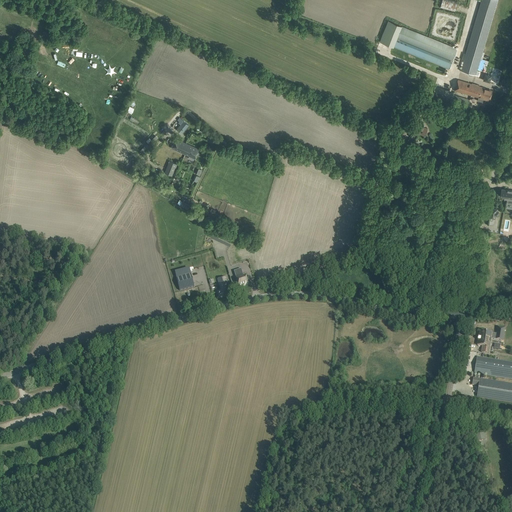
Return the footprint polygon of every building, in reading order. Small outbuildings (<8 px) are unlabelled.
[(454,12),(457,1),(454,0),(442,0),(440,8),(454,12)] [(461,69),(460,71),(476,75),(477,74),(478,70),(481,60),(481,58),(483,53),(497,0),(480,0),(473,28),(465,53),(464,57),(461,69)] [(401,26),(396,38),(400,39),(453,61),(458,48),(429,37),(427,36),(401,26)] [(396,38),(393,47),(449,70),(453,61),(400,40),(400,39),(396,38)] [(457,80),(454,90),(471,95),(473,96),(477,97),(478,97),(477,101),(488,104),(489,101),(489,100),(492,91),(485,88),(457,80)] [(451,100),(454,92),(435,86),(433,94),(451,100)] [(452,100),(466,105),(468,99),(454,95),(452,100)] [(428,105),(424,102),(416,114),(420,117),(428,105)] [(188,125),(181,119),(179,121),(178,123),(181,124),(177,129),(182,133),(188,125)] [(422,122),(417,121),(413,131),(424,135),(427,128),(421,126),(422,122)] [(155,136),(151,140),(148,143),(150,145),(157,138),(155,136)] [(186,143),(176,139),(172,148),(185,154),(187,150),(183,148),(186,143)] [(186,143),(183,148),(187,150),(185,154),(189,156),(188,158),(193,160),(195,158),(199,149),(186,143)] [(416,165),(395,159),(392,170),(413,176),(416,165)] [(169,160),(164,173),(172,176),(177,164),(169,160)] [(501,189),(500,196),(504,196),(504,198),(506,198),(507,199),(506,203),(511,203),(511,190),(506,190),(501,189)] [(183,202),(180,206),(187,210),(190,206),(183,202)] [(497,209),(490,208),(488,218),(495,219),(496,216),(498,216),(499,212),(496,211),(497,209)] [(213,212),(210,220),(217,223),(218,219),(219,218),(216,217),(217,214),(213,212)] [(234,235),(216,226),(211,236),(230,245),(234,235)] [(241,269),(234,271),(235,275),(239,274),(240,277),(236,278),(239,286),(248,283),(246,275),(243,276),(241,269)] [(191,274),(176,278),(180,291),(194,287),(191,274)] [(217,292),(218,297),(230,294),(225,277),(218,279),(221,291),(217,292)] [(496,334),(480,331),(477,345),(483,346),(482,352),(489,354),(491,339),(503,341),(505,328),(497,327),(496,334)] [(511,379),(511,362),(477,357),(474,373),(511,379)] [(511,383),(473,378),(472,385),(478,386),(477,398),(511,403),(511,383)] [(462,396),(460,407),(474,410),(475,398),(462,396)] [(477,441),(481,440),(486,439),(484,432),(479,433),(475,434),(477,441)]
